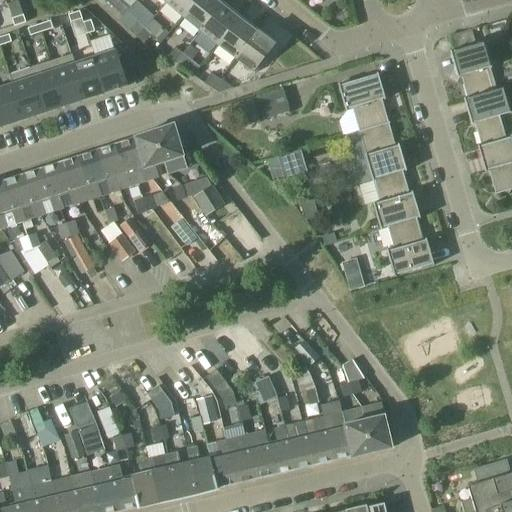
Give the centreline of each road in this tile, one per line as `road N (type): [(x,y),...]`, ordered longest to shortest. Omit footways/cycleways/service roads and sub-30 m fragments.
road 1 (residential): [(185,511),(405,465),(416,439),(410,410),(308,297),(182,108),(0,162)]
road 2 (residential): [(511,255),(493,257),(471,244),(408,36)]
